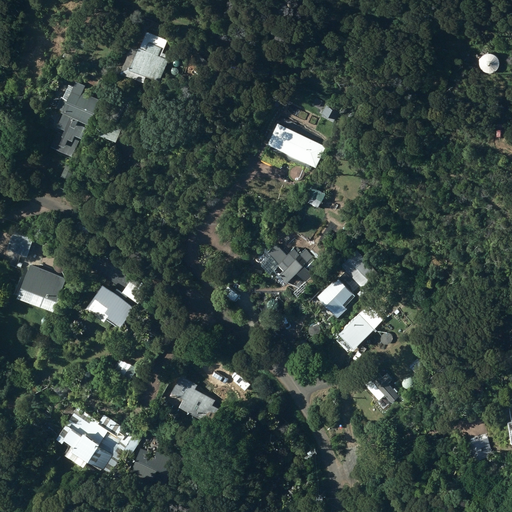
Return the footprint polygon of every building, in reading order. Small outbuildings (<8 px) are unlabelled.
[(169,59),(159,55),(162,47),(149,42),(146,50),(140,48),(135,60),(133,59),(129,69),(147,76),(148,74),(161,80),(169,59)] [(66,110),(60,127),(52,145),(73,153),(80,136),(84,137),(90,122),(92,123),(102,99),(84,92),(87,86),(72,79),(65,95),(58,92),(54,102),(60,104),(59,107),(66,110)] [(335,104),(322,98),(316,108),(330,115),(335,104)] [(98,134),(119,142),(124,129),(104,121),(98,134)] [(278,122),(268,142),(316,164),(326,144),(278,122)] [(62,174),(71,178),(76,167),(67,163),(62,174)] [(329,193),(314,185),(308,196),(323,203),(329,193)] [(28,257),(35,239),(16,232),(9,250),(28,257)] [(310,239),(300,232),(294,239),(305,247),(310,239)] [(282,275),(290,283),(300,273),(304,277),(310,270),(311,271),(321,261),(307,249),(302,254),(295,247),(288,254),(277,243),(268,252),(286,269),(282,275)] [(32,265),(24,286),(61,300),(69,279),(32,265)] [(148,289),(132,277),(122,289),(138,302),(148,289)] [(332,319),(355,294),(338,278),(315,303),(332,319)] [(89,302),(122,325),(135,306),(103,283),(89,302)] [(234,284),(227,290),(240,304),(247,298),(234,284)] [(369,304),(341,332),(356,347),(384,319),(369,304)] [(137,366),(121,356),(113,367),(129,378),(137,366)] [(411,366),(420,374),(426,367),(418,359),(411,366)] [(365,384),(379,399),(385,394),(392,402),(399,395),(378,372),(365,384)] [(218,400),(198,389),(200,384),(183,375),(173,393),(185,400),(181,407),(217,426),(225,410),(215,405),(218,400)] [(149,386),(147,390),(140,386),(135,395),(148,403),(152,396),(156,390),(149,386)] [(107,414),(102,422),(76,407),(58,436),(69,442),(70,440),(80,446),(77,450),(107,469),(125,440),(130,443),(127,448),(134,453),(146,435),(125,422),(124,425),(107,414)] [(488,435),(476,439),(481,457),(494,453),(488,435)]
